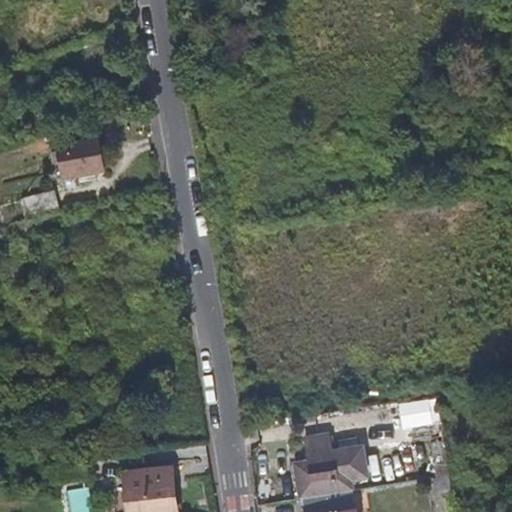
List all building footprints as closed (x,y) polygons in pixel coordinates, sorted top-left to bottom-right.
[(99,139),(61,146),(66,176),(105,170),(99,139)] [(30,218),(62,210),(56,188),(24,196),(30,218)] [(103,263),(117,261),(113,241),(99,244),(103,263)] [(297,467),(301,501),(303,500),(352,492),(355,492),(353,478),(366,476),(362,448),(331,452),(329,436),(308,438),(311,464),(297,467)] [(446,477),(441,445),(429,447),(434,479),(446,477)] [(91,456),(53,462),(56,480),(93,474),(91,456)] [(172,467),(128,472),(133,511),(178,511),(172,467)] [(433,498),(449,495),(446,477),(434,479),(430,480),(433,498)] [(62,483),(63,511),(92,511),(91,482),(62,483)] [(354,511),(352,492),(303,500),(304,511),(354,511)]
